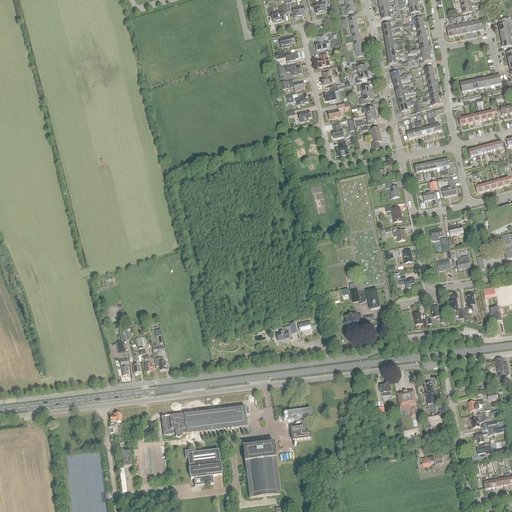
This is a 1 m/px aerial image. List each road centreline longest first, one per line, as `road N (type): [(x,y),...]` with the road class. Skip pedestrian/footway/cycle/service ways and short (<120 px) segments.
road 1 (primary): [(0,410),(511,345)]
road 2 (unclassified): [(0,418),(444,363)]
road 3 (unclassified): [(0,402),(355,358),(396,340)]
road 4 (residential): [(300,26),(331,165),(401,157)]
road 5 (track): [(458,438),(338,471),(327,489),(331,511)]
road 6 (residential): [(401,157),(367,0)]
road 7 (unclassified): [(472,501),(444,363)]
